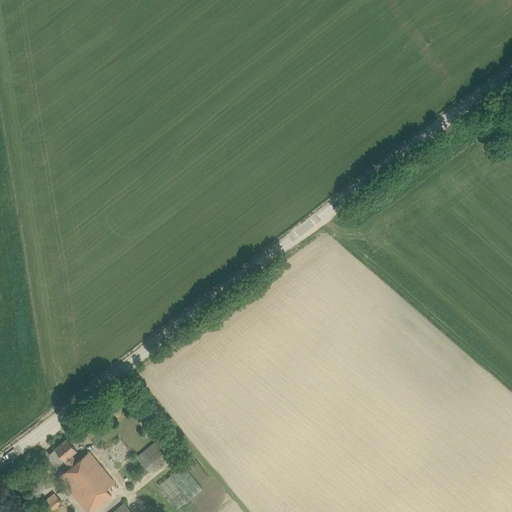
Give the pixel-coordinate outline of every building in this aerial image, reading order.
[(173,453),(160,438),(137,457),(149,472),(173,453)] [(113,481),(95,459),(89,452),(77,462),(71,455),(77,451),(67,439),(55,449),(55,450),(49,455),(58,465),(64,460),(70,468),(58,477),(86,511),(88,511),(110,494),(105,488),(113,481)] [(179,508),(203,487),(184,464),(159,485),(179,508)] [(61,502),(61,501),(54,493),(44,502),(51,510),(61,502)] [(111,511),(131,511),(124,502),(111,511)]
